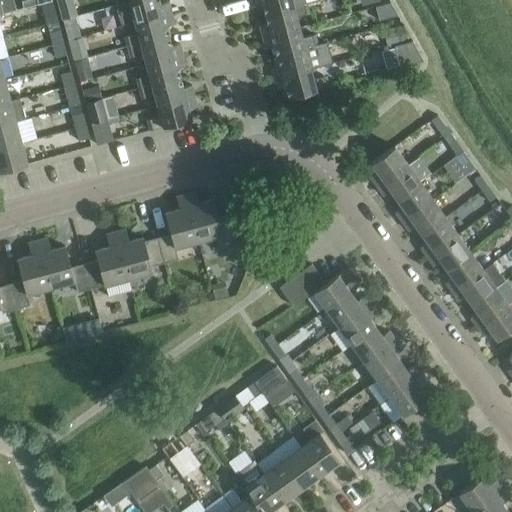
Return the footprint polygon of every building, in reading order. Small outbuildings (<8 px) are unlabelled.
[(50,0),(42,2),(44,9),(45,15),(56,12),(52,0),(50,0)] [(57,0),(59,3),(63,19),(75,16),(75,15),(77,15),(72,0),(57,0)] [(132,10),(135,21),(171,11),(168,0),(160,3),(159,0),(130,0),(117,4),(119,14),(132,10)] [(263,3),(266,13),(306,2),(305,0),(252,0),(254,6),(263,3)] [(260,25),(263,36),(299,26),(296,16),(309,12),(306,2),(266,13),(268,23),(260,25)] [(125,35),(128,46),(169,34),(166,25),(174,23),(171,11),(135,21),(138,32),(125,35)] [(75,16),(63,19),(69,39),(81,36),(75,16)] [(400,25),(384,29),(389,46),(394,44),(405,42),(400,25)] [(274,45),(277,54),(318,44),(315,33),(302,37),(299,26),(263,36),(266,47),(274,45)] [(49,32),(52,43),(64,40),(60,28),(49,32)] [(143,52),(146,63),(183,53),(180,42),(171,44),(169,34),(128,46),(131,56),(143,52)] [(64,40),(52,43),(56,56),(67,53),(64,40)] [(405,42),(394,44),(400,66),(423,60),(412,40),(405,42)] [(271,67),(274,78),(311,68),(331,62),(326,41),(318,44),(277,54),(280,65),(271,67)] [(136,77),(139,87),(180,76),(177,67),(186,64),(183,53),(146,63),(149,74),(136,77)] [(311,68),(274,78),(277,89),(286,87),(288,97),(329,86),(326,75),(313,78),(311,68)] [(60,73),(64,85),(75,82),(72,70),(60,73)] [(155,94),(158,105),(194,95),(191,84),(183,86),(180,76),(139,87),(142,97),(155,94)] [(0,80),(0,102),(10,100),(5,79),(0,80)] [(75,82),(64,85),(69,106),(80,103),(75,82)] [(83,89),(86,101),(102,97),(99,85),(83,89)] [(194,95),(158,105),(160,115),(148,119),(151,129),(163,126),(191,119),(189,108),(197,106),(194,95)] [(86,102),(91,122),(107,118),(102,98),(86,102)] [(0,102),(0,125),(16,121),(10,100),(0,102)] [(73,114),(76,127),(85,125),(82,112),(73,114)] [(431,119),(444,137),(451,132),(438,114),(431,119)] [(107,118),(91,122),(97,144),(113,139),(107,118)] [(0,125),(0,147),(22,142),(16,121),(0,125)] [(85,125),(76,127),(79,139),(88,137),(85,125)] [(444,137),(457,155),(463,150),(451,132),(444,137)] [(22,142),(0,147),(0,170),(28,163),(22,142)] [(370,176),(377,185),(408,163),(395,145),(371,162),(378,171),(370,176)] [(463,150),(457,155),(465,165),(471,161),(463,150)] [(391,189),(397,198),(420,181),(408,163),(377,185),(384,195),(391,189)] [(474,179),(482,190),(489,185),(481,174),(474,179)] [(396,211),(402,220),(433,198),(420,181),(397,198),(403,206),(396,211)] [(489,185),(482,190),(490,201),(496,196),(489,185)] [(196,191),(186,194),(199,241),(223,234),(225,241),(239,237),(232,212),(218,216),(214,199),(199,203),(196,191)] [(171,233),(158,237),(164,261),(178,257),(175,247),(199,241),(186,194),(177,196),(180,208),(165,212),(171,233)] [(416,225),(422,233),(445,216),(433,198),(402,220),(409,230),(416,225)] [(421,246),(427,255),(458,233),(445,216),(422,233),(428,241),(421,246)] [(126,229),(116,231),(129,278),(153,271),(151,265),(164,261),(158,237),(145,240),(144,236),(129,240),(126,229)] [(98,259),(84,263),(91,287),(105,284),(129,278),(116,231),(106,234),(110,246),(95,249),(98,259)] [(441,260),(447,268),(471,251),(458,233),(427,255),(434,265),(441,260)] [(48,238),(38,240),(51,286),(75,280),(78,291),(91,287),(84,263),(71,266),(65,245),(51,249),(48,238)] [(23,279),(10,283),(16,308),(30,304),(27,293),(51,286),(38,240),(28,243),(32,254),(17,258),(23,279)] [(446,281),(452,291),(483,269),(471,251),(447,268),(453,276),(446,281)] [(315,290),(326,282),(312,262),(301,270),(315,290)] [(314,291),(327,308),(327,309),(351,292),(345,283),(352,278),(345,268),(326,282),(315,290),(314,291)] [(466,295),(472,303),(496,286),(483,269),(452,291),(459,300),(466,295)] [(304,298),(314,291),(315,290),(301,270),(290,278),(304,298)] [(293,305),(304,298),(290,278),(279,286),(293,305)] [(471,317),(478,326),(511,301),(511,289),(505,279),(496,286),(472,303),(478,311),(471,317)] [(0,306),(1,306),(3,311),(16,308),(10,283),(0,285),(0,306)] [(327,309),(340,326),(370,304),(364,295),(357,300),(351,292),(327,309)] [(511,301),(478,326),(484,335),(491,330),(497,339),(511,328),(511,301)] [(340,326),(352,344),(376,327),(370,318),(377,313),(370,304),(340,326)] [(352,344),(365,361),(396,339),(389,330),(382,335),(376,327),(352,344)] [(75,338),(73,330),(63,332),(65,340),(75,338)] [(264,338),(272,348),(278,344),(271,333),(264,338)] [(365,361),(378,379),(401,362),(395,353),(402,348),(396,339),(365,361)] [(278,344),(272,348),(279,359),(286,354),(278,344)] [(378,379),(390,397),(421,374),(414,365),(407,370),(401,362),(378,379)] [(277,364),(254,381),(265,395),(287,378),(277,364)] [(290,373),(297,383),(304,378),(297,368),(290,373)] [(421,374),(390,397),(403,414),(427,397),(421,388),(428,383),(421,374)] [(297,383),(310,401),(320,394),(314,386),(311,388),(304,378),(297,383)] [(236,395),(241,402),(243,405),(261,392),(254,381),(247,386),(235,394),(236,395)] [(310,401),(323,418),(329,414),(322,403),(325,401),(320,394),(310,401)] [(241,402),(236,395),(228,400),(231,405),(237,406),(241,402)] [(224,402),(217,407),(225,418),(232,413),(224,402)] [(217,407),(210,412),(218,423),(225,418),(217,407)] [(373,410),(349,427),(354,434),(361,428),(365,433),(381,421),(373,410)] [(335,436),(342,431),(345,429),(340,421),(337,424),(329,414),(323,418),(335,436)] [(310,438),(301,445),(321,473),(340,459),(321,432),(324,430),(315,418),(303,427),(310,438)] [(187,429),(180,434),(188,444),(191,448),(193,451),(200,446),(187,429)] [(342,431),(335,436),(348,454),(354,449),(342,431)] [(180,434),(167,443),(175,454),(188,444),(180,434)] [(301,445),(282,458),(303,487),(321,473),(301,445)] [(191,448),(184,454),(189,461),(196,456),(193,451),(191,448)] [(282,458),(264,472),(284,500),(303,487),(282,458)] [(152,461),(146,465),(157,479),(164,474),(156,464),(155,465),(152,461)] [(157,479),(146,465),(146,466),(145,465),(128,477),(133,484),(144,476),(150,484),(157,479)] [(264,472),(244,486),(250,494),(251,493),(264,511),(267,511),(284,500),(264,472)] [(459,492),(472,510),(503,487),(496,478),(489,484),(483,475),(459,492)] [(113,489),(122,502),(133,495),(124,481),(113,489)] [(242,500),(233,506),(237,511),(264,511),(251,493),(250,494),(244,486),(237,492),(242,500)] [(472,510),(473,511),(505,511),(508,510),(502,502),(510,497),(503,487),(472,510)]
